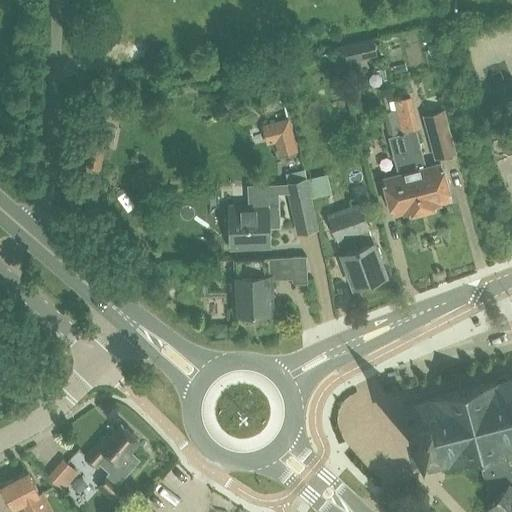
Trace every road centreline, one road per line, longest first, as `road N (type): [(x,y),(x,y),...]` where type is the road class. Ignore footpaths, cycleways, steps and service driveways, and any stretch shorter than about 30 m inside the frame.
road 1 (tertiary): [(284,385),(361,339),(511,279)]
road 2 (unclassified): [(26,230),(48,203),(58,0)]
road 3 (primary): [(202,382),(195,427),(214,451),(243,460),(277,445)]
road 4 (unclassified): [(99,364),(0,267)]
road 5 (primary): [(131,320),(26,230)]
road 6 (residential): [(0,443),(58,413),(99,364)]
